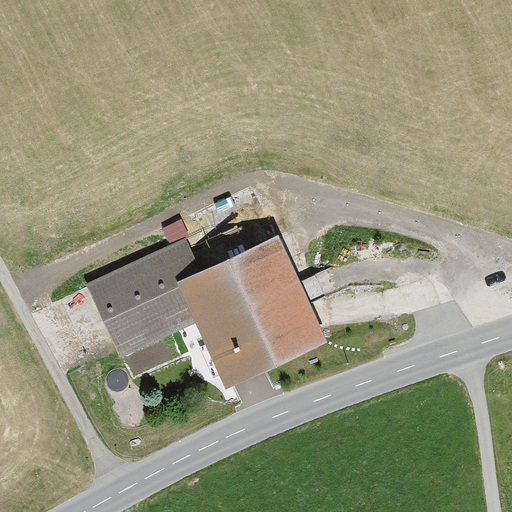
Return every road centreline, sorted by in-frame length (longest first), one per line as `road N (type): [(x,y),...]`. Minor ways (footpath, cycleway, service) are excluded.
road 1 (tertiary): [(511,333),(277,415),(84,511)]
road 2 (track): [(0,269),(119,491)]
